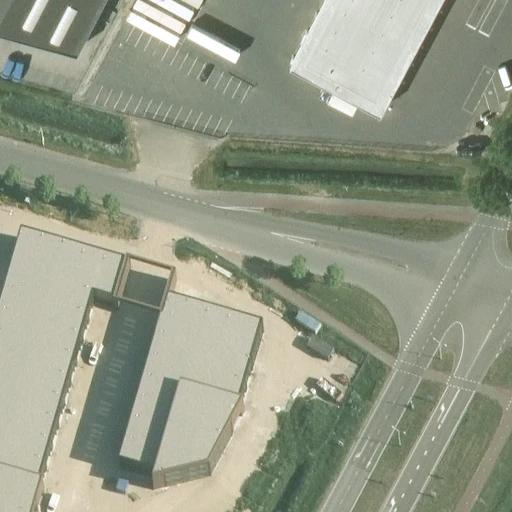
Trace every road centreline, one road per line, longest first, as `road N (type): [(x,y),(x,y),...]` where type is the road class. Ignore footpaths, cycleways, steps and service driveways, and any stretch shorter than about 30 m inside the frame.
road 1 (unclassified): [(461,264),(172,209)]
road 2 (unclassified): [(172,209),(441,303)]
road 3 (secondary): [(441,303),(337,511)]
road 4 (secondary): [(401,511),(504,321)]
road 5 (unclassified): [(172,209),(0,159)]
